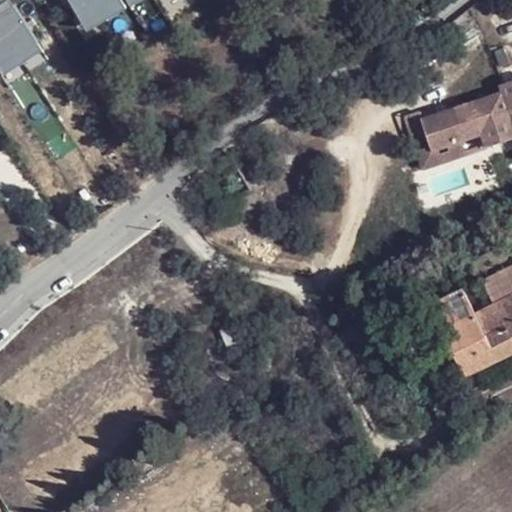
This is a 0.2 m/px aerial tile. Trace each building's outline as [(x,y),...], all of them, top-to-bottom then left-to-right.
[(8,0),(0,0),(0,69),(39,45),(8,0)] [(70,0),(86,25),(129,0),(70,0)] [(511,85),(503,88),(506,96),(425,124),(436,155),(466,144),(486,137),(490,151),(511,143),(511,85)] [(471,158),(466,144),(436,155),(422,159),(427,173),(471,158)] [(511,294),(479,310),(489,329),(503,324),(500,319),(511,312),(511,294)] [(479,310),(445,326),(458,352),(456,352),(468,376),(479,370),(511,353),(511,312),(500,319),(503,324),(489,329),(479,310)]
